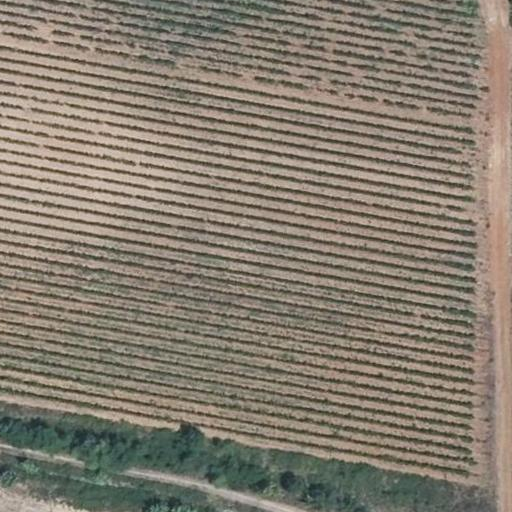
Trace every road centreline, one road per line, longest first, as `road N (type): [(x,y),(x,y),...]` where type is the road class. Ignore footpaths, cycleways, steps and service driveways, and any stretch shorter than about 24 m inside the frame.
road 1 (track): [(500,511),(493,0)]
road 2 (track): [(0,449),(290,511)]
